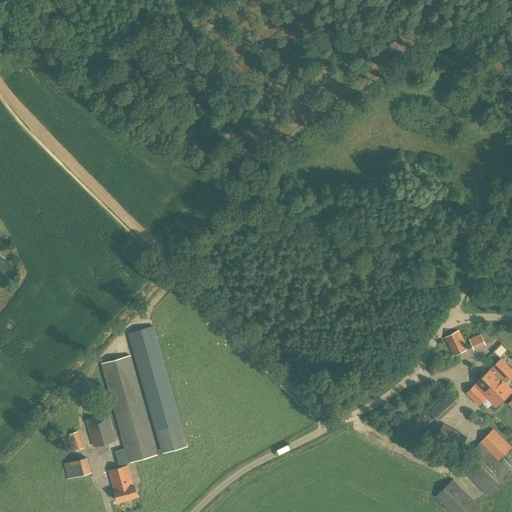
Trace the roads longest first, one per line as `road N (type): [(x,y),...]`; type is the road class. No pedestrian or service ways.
road 1 (track): [(332,425),(128,227),(0,85)]
road 2 (unclassified): [(190,511),(259,458),(389,394),(419,370),(451,315),(511,316)]
road 3 (track): [(451,315),(511,206)]
